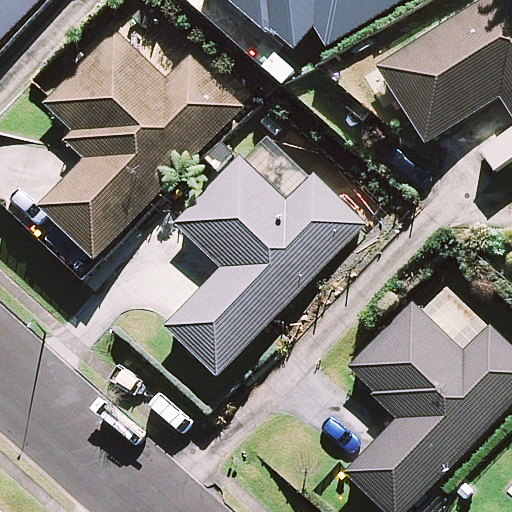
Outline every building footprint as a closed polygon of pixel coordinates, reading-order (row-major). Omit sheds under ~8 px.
[(0,0),(0,45),(43,0),(0,0)] [(227,0),(269,36),(273,31),(296,51),(315,29),(327,48),(408,0),(227,0)] [(511,0),(485,0),(377,69),(427,147),(501,100),(511,116),(511,0)] [(40,209),(95,262),(244,107),(190,57),(169,79),(118,30),(45,105),(75,134),(66,143),(85,162),(40,209)] [(166,329),(218,379),(367,224),(314,175),(287,202),(241,159),(176,226),(223,270),(166,329)] [(347,476),(384,511),(407,511),(511,403),(511,346),(490,326),(465,353),(412,303),(349,369),(375,394),(372,397),(398,422),(347,476)]
